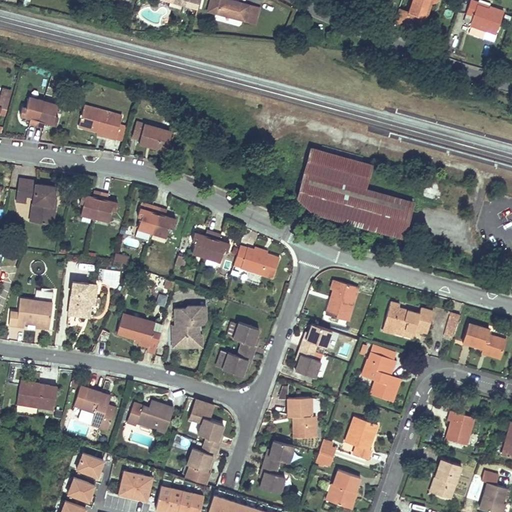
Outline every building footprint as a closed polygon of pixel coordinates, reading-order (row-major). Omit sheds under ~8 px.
[(199,0),(163,0),(198,9),(199,0)] [(259,8),(229,0),(210,0),(207,11),(255,24),(259,8)] [(412,0),(408,12),(399,8),(394,21),(420,30),(422,29),(431,0),(412,0)] [(471,0),(470,0),(466,13),(473,15),(470,25),(496,34),(504,11),(489,6),(489,9),(477,5),(478,2),(471,0)] [(29,123),(44,127),(45,122),(56,125),(58,117),(55,116),(58,104),(29,96),(26,108),(22,107),(20,115),(31,118),(29,123)] [(97,131),(108,134),(107,137),(115,139),(120,123),(122,116),(84,106),(79,126),(97,131)] [(166,151),(171,131),(136,121),(132,137),(139,139),(138,143),(166,151)] [(120,123),(115,139),(122,141),(126,125),(120,123)] [(297,198),(314,213),(403,238),(413,202),(365,188),(371,164),(311,147),(297,198)] [(36,183),(36,181),(19,178),(17,194),(27,195),(33,196),(33,203),(39,204),(37,222),(53,225),(55,206),(53,205),(54,198),(55,186),(36,183)] [(107,199),(108,194),(94,190),(92,196),(81,193),(79,201),(83,202),(80,214),(109,221),(112,209),(116,210),(118,202),(107,199)] [(30,221),(37,222),(39,204),(33,203),(30,221)] [(164,215),(166,209),(152,205),(150,211),(139,208),(137,216),(141,217),(137,228),(166,236),(170,225),(173,226),(175,218),(164,215)] [(137,230),(135,236),(148,239),(150,233),(137,230)] [(219,240),(221,235),(207,230),(205,236),(194,232),(192,240),(195,241),(192,252),(220,262),(224,250),(227,251),(230,244),(219,240)] [(246,250),(239,248),(233,265),(241,267),(240,268),(272,278),(279,258),(266,254),(253,249),(247,247),(246,250)] [(129,257),(115,253),(113,260),(127,264),(129,257)] [(182,256),(177,255),(174,265),(184,268),(185,264),(182,256)] [(348,321),(358,286),(333,280),(331,289),(333,290),(331,297),(335,298),(330,316),(348,321)] [(73,281),(69,314),(86,316),(88,297),(95,298),(97,284),(73,281)] [(35,300),(20,298),(16,326),(24,327),(25,322),(36,324),(49,325),(53,292),(36,290),(35,300)] [(95,298),(88,297),(86,316),(89,317),(91,303),(95,303),(95,298)] [(326,315),(330,316),(335,298),(331,297),(326,315)] [(415,329),(427,332),(433,310),(420,307),(419,313),(398,307),(399,303),(390,300),(382,330),(394,333),(395,332),(396,326),(414,331),(415,329)] [(185,308),(174,308),(175,326),(175,330),(177,330),(177,333),(172,333),(172,340),(181,349),(194,349),(194,340),(199,335),(198,327),(202,327),(201,320),(206,320),(206,307),(206,305),(193,305),(185,308)] [(368,313),(360,310),(356,320),(364,322),(368,313)] [(460,314),(451,311),(444,335),(452,338),(460,314)] [(163,324),(122,313),(117,333),(139,339),(138,343),(147,346),(146,349),(155,352),(163,324)] [(256,337),(259,328),(239,321),(233,338),(242,341),(237,355),(228,352),(222,369),(242,376),(246,367),(248,360),(251,361),(256,345),(253,344),(256,337)] [(506,339),(488,333),(489,329),(468,322),(462,342),(484,349),(486,350),(485,354),(500,359),(506,339)] [(306,339),(303,338),(298,353),(301,354),(298,361),(295,370),(315,377),(320,360),(312,358),(316,343),(325,346),(331,330),(311,323),(308,332),(306,339)] [(414,331),(396,326),(395,332),(413,337),(414,331)] [(202,349),(202,337),(199,335),(194,340),(194,349),(202,349)] [(172,349),(181,349),(172,340),(172,349)] [(373,345),(371,351),(392,359),(395,352),(373,345)] [(370,394),(392,401),(399,382),(388,378),(390,374),(395,360),(392,359),(371,351),(368,359),(367,358),(361,375),(375,380),(370,394)] [(34,388),(37,389),(38,384),(38,383),(20,380),(19,384),(34,386),(34,388)] [(16,403),(54,409),(57,387),(38,384),(37,389),(34,388),(34,386),(19,384),(16,403)] [(104,403),(107,394),(80,385),(73,405),(94,412),(90,424),(108,430),(115,407),(108,404),(104,403)] [(286,398),(288,386),(282,385),(279,397),(286,398)] [(311,397),(287,397),(288,416),(290,416),(299,416),(299,421),(296,421),(297,437),(316,437),(315,415),(312,415),(311,397)] [(209,472),(207,471),(210,462),(212,455),(215,456),(221,441),(218,440),(220,433),(223,424),(209,419),(214,405),(195,399),(189,418),(201,422),(198,434),(206,436),(201,451),(193,448),(187,464),(189,465),(185,477),(206,483),(209,472)] [(136,422),(165,432),(174,407),(156,401),(153,408),(148,406),(133,401),(129,414),(138,417),(136,422)] [(466,445),(474,417),(449,410),(447,420),(450,420),(445,439),(466,445)] [(136,422),(138,417),(129,414),(126,422),(135,425),(136,422)] [(299,421),(299,416),(290,416),(291,437),(297,437),(296,421),(299,421)] [(353,454),(368,459),(371,450),(366,448),(371,434),(373,435),(377,424),(354,416),(345,442),(356,446),(353,454)] [(511,421),(502,455),(511,457),(511,421)] [(262,478),(260,487),(280,493),(285,476),(276,474),(280,459),(289,462),(293,445),(273,439),(270,448),(269,455),(266,455),(261,470),(264,471),(262,478)] [(330,447),(322,443),(319,452),(332,457),(335,448),(330,447)] [(332,457),(319,452),(316,460),(323,463),(329,465),(332,457)] [(104,461),(83,453),(76,473),(97,480),(104,461)] [(450,498),(461,465),(441,459),(435,477),(440,479),(438,484),(436,484),(433,493),(450,498)] [(355,491),(360,477),(338,469),(333,483),(332,483),(326,499),(352,508),(355,500),(354,499),(354,498),(350,497),(353,490),(355,491)] [(484,471),(481,480),(487,482),(480,508),(492,511),(499,511),(502,503),(506,488),(496,485),(499,475),(484,471)] [(154,479),(123,472),(117,499),(148,506),(154,479)] [(94,484),(73,477),(66,496),(88,504),(94,484)] [(430,492),(433,493),(436,484),(438,484),(440,479),(435,477),(430,492)] [(201,511),(205,497),(161,487),(155,511),(201,511)] [(264,511),(214,496),(208,511),(264,511)] [(84,511),(86,508),(66,501),(61,511),(84,511)]
